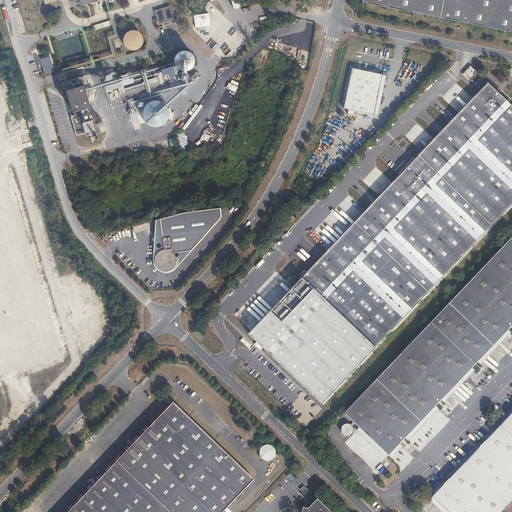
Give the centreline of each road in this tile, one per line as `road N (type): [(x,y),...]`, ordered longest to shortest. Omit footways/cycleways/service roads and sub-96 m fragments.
road 1 (unclassified): [(165,320),(74,229),(6,0)]
road 2 (tertiary): [(165,320),(273,187),(311,108),(334,22)]
road 3 (unclassified): [(165,320),(367,511)]
road 4 (tertiary): [(0,495),(165,320)]
road 5 (unclassified): [(334,22),(511,57)]
